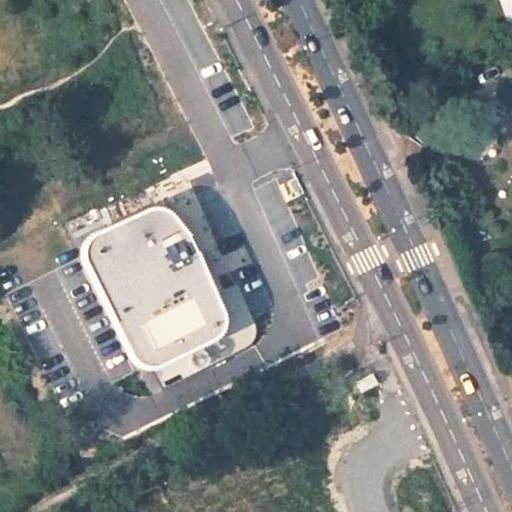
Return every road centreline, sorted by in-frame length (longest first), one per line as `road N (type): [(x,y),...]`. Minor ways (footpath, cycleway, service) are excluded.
road 1 (primary): [(235,0),(488,511)]
road 2 (primary): [(511,474),(294,0)]
